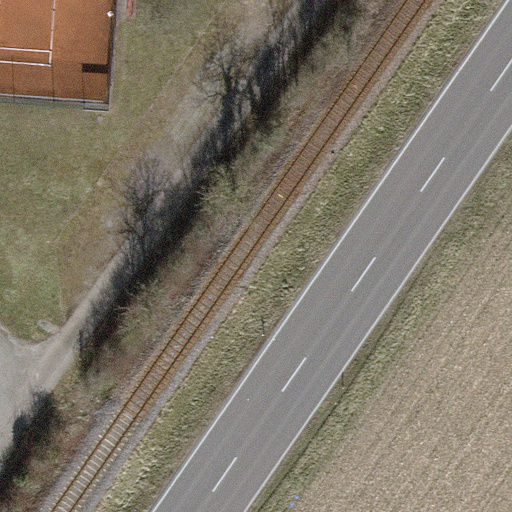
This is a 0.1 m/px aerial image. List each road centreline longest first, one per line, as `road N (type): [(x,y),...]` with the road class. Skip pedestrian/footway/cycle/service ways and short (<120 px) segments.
road 1 (primary): [(511,59),(194,511)]
road 2 (residential): [(26,396),(313,0)]
